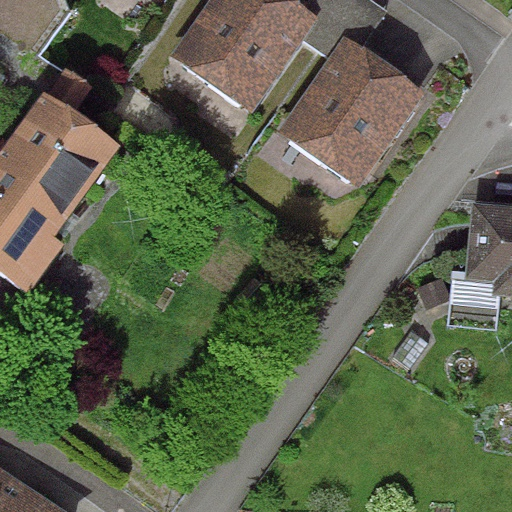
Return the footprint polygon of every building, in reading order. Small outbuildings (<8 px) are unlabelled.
[(304,3),(299,0),(208,0),(171,55),(254,111),(302,41),(320,14),(304,3)] [(370,0),(306,0),(304,3),(320,14),(302,41),(327,58),(341,37),(360,49),(387,11),(370,0)] [(360,49),(341,37),(327,58),(278,131),(361,187),(425,92),(360,49)] [(120,143),(43,90),(0,151),(0,269),(31,291),(64,243),(55,236),(120,143)] [(511,205),(472,201),(464,279),(493,281),(492,294),(511,296),(511,205)] [(61,511),(0,470),(0,511),(61,511)]
